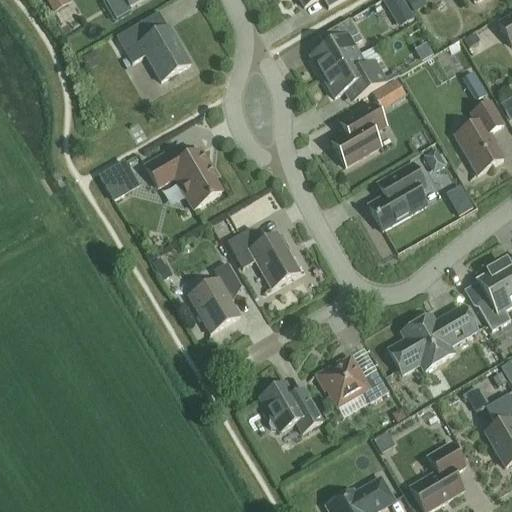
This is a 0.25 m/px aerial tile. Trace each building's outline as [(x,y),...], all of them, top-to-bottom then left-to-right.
[(44,0),(53,15),(71,5),(68,0),(44,0)] [(122,0),(128,10),(145,0),(122,0)] [(298,0),(304,10),(320,0),(321,0),(328,11),(346,0),(298,0)] [(401,0),(386,0),(382,2),(391,18),(406,9),(401,0)] [(411,0),(407,3),(414,14),(427,7),(422,0),(411,0)] [(161,85),(190,68),(168,30),(166,31),(158,16),(116,40),(132,67),(146,59),(161,85)] [(511,17),(498,26),(511,49),(511,48),(511,17)] [(322,80),(359,59),(353,49),(361,44),(349,22),(319,40),(325,51),(310,60),(322,80)] [(469,51),(480,44),(475,36),(464,42),(469,51)] [(359,59),(322,80),(334,101),(351,91),(358,102),(386,86),(373,64),(365,70),(359,59)] [(469,93),(480,86),(473,75),(462,81),(469,93)] [(384,89),(393,106),(406,99),(396,82),(384,89)] [(511,99),(500,107),(510,124),(511,122),(511,99)] [(490,136),(503,128),(490,106),(470,117),(475,127),(454,139),(477,179),(503,163),(490,141),(492,140),(490,136)] [(372,136),(385,129),(373,108),(347,123),(354,134),(331,147),(345,171),(380,150),(372,136)] [(193,213),(221,196),(213,183),(215,182),(208,170),(210,169),(200,153),(184,163),(176,149),(144,168),(157,191),(175,181),(193,213)] [(124,165),(100,180),(114,203),(123,198),(129,175),(124,165)] [(382,234),(426,209),(418,195),(425,191),(412,168),(386,182),(393,195),(368,210),(382,234)] [(298,273),(300,270),(296,263),(292,263),(277,237),(260,246),(252,231),(227,245),(242,272),(255,264),(271,292),(300,276),(298,273)] [(162,283),(172,278),(166,267),(164,268),(160,260),(151,264),(162,283)] [(511,262),(496,271),(511,297),(511,262)] [(227,298),(241,290),(227,266),(213,274),(218,282),(188,299),(210,337),(240,320),(227,298)] [(511,309),(511,297),(496,271),(476,284),(488,305),(478,311),(492,334),(510,323),(504,314),(511,309)] [(449,350),(476,334),(462,310),(435,326),(430,319),(401,337),(405,343),(388,354),(402,378),(419,368),(423,374),(453,357),(449,350)] [(370,406),(388,395),(376,374),(362,382),(350,361),(342,365),(341,363),(315,378),(324,395),(327,393),(337,411),(364,395),(370,406)] [(302,436),(322,425),(303,392),(292,399),(285,386),(259,401),(271,422),(269,424),(268,428),(271,431),(275,433),(277,432),(279,436),(296,426),(302,436)] [(505,470),(511,466),(511,404),(508,397),(485,410),(496,429),(485,436),(505,470)] [(397,426),(406,420),(401,410),(391,416),(397,426)] [(453,477),(465,470),(451,446),(427,460),(436,475),(409,491),(421,511),(433,511),(463,495),(453,477)] [(382,511),(395,505),(381,481),(354,496),(353,494),(325,510),(326,511),(382,511)]
